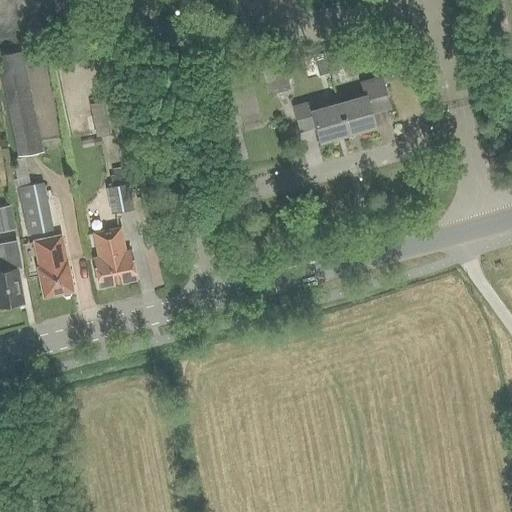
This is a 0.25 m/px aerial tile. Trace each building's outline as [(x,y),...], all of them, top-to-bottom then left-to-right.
[(42,152),(21,52),(0,56),(0,76),(17,158),(42,152)] [(385,77),(398,74),(392,53),(379,57),(385,77)] [(325,58),(329,73),(341,69),(337,54),(325,58)] [(329,73),(325,58),(314,61),(318,76),(329,73)] [(281,62),(260,69),(267,94),(289,88),(281,62)] [(217,88),(229,86),(227,76),(216,78),(217,88)] [(364,96),(338,104),(347,135),(375,127),(371,114),(389,108),(381,78),(361,83),(364,96)] [(89,104),(96,136),(121,131),(114,98),(89,104)] [(319,143),(347,135),(338,104),(311,112),(308,103),(292,108),(299,132),(315,127),(319,143)] [(133,208),(126,173),(110,176),(112,186),(105,187),(110,213),(133,208)] [(18,187),(27,235),(52,230),(42,182),(18,187)] [(0,206),(0,231),(9,230),(5,206),(0,206)] [(129,252),(125,253),(120,230),(97,235),(102,257),(93,259),(99,287),(135,280),(129,252)] [(32,241),(37,267),(36,268),(43,298),(61,294),(64,296),(69,295),(70,292),(72,292),(60,234),(32,241)] [(0,245),(0,311),(3,311),(5,307),(20,304),(20,305),(23,305),(16,270),(24,268),(19,242),(0,245)]
